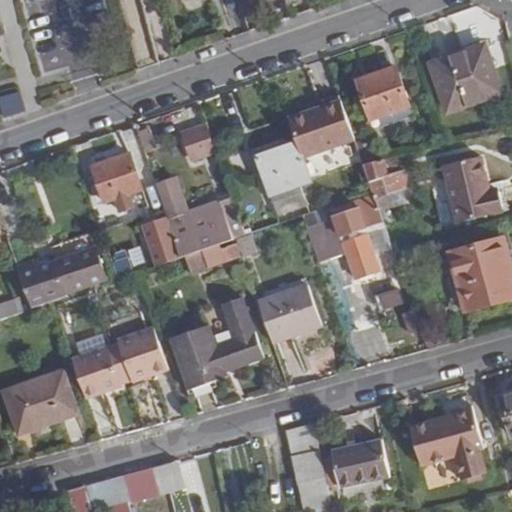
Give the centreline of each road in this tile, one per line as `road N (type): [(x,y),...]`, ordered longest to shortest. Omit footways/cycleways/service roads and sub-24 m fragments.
road 1 (residential): [(0,492),(511,348)]
road 2 (residential): [(0,146),(421,0)]
